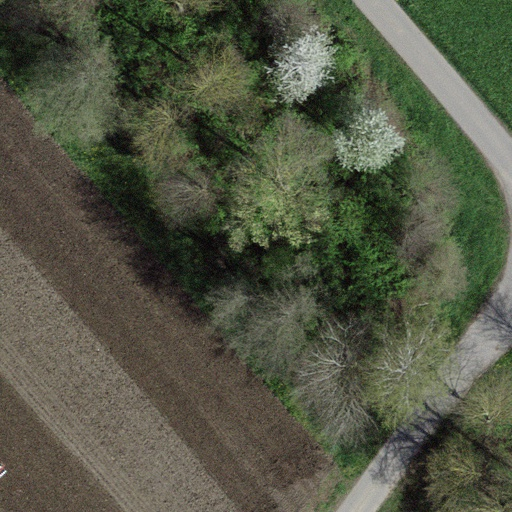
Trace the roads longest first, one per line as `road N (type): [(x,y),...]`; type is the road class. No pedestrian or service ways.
road 1 (track): [(511,199),(347,0)]
road 2 (track): [(511,335),(373,511)]
